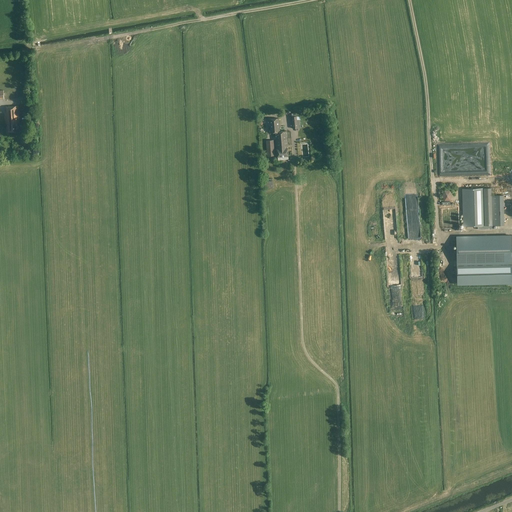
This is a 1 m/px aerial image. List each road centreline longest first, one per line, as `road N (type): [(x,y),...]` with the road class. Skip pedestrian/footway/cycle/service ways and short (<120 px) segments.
road 1 (track): [(409,0),(442,234)]
road 2 (track): [(111,36),(312,0)]
